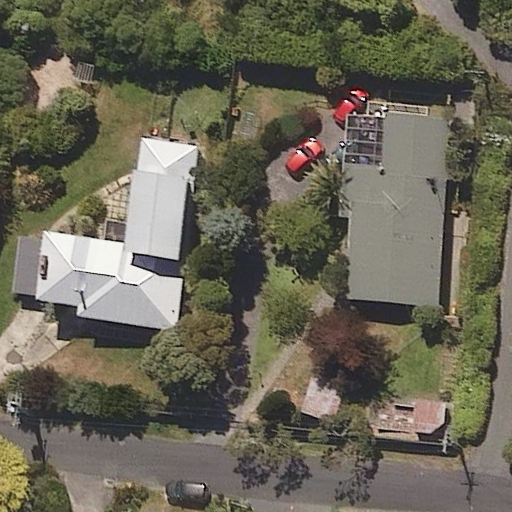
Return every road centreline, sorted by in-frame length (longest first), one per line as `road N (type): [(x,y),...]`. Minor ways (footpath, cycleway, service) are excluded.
road 1 (residential): [(511,508),(0,448)]
road 2 (unknown): [(494,506),(511,357)]
